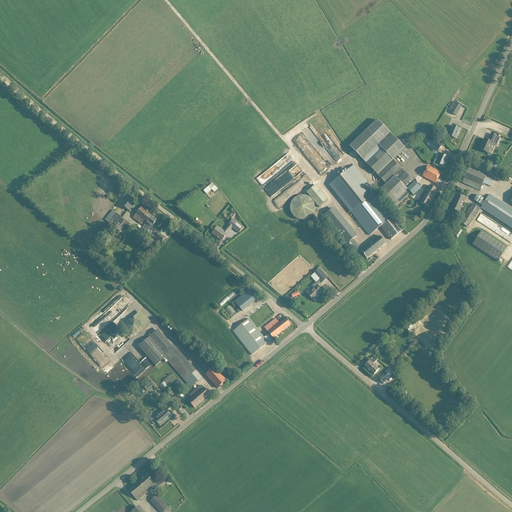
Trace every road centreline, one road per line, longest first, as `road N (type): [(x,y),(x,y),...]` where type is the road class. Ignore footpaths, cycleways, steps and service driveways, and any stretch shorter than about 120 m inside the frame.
road 1 (unclassified): [(307,328),(440,206),(511,48)]
road 2 (unclassified): [(307,328),(78,511)]
road 3 (unclassified): [(511,506),(307,328)]
road 4 (unclassified): [(307,328),(145,196)]
road 5 (track): [(0,74),(145,196)]
